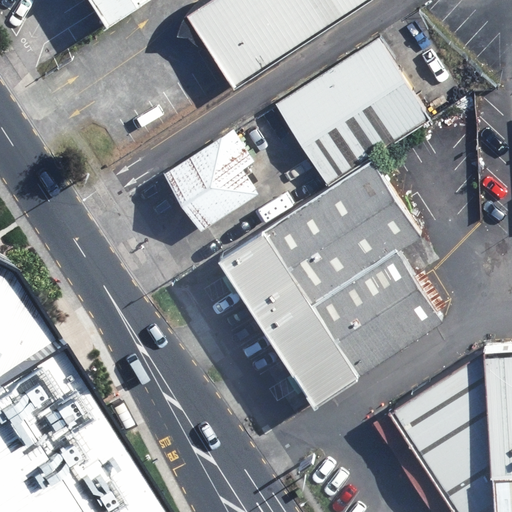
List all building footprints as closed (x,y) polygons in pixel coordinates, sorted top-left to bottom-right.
[(90,0),(106,23),(141,0),(90,0)] [(201,0),(185,11),(232,84),(363,0),(201,0)] [(431,119),(379,34),(275,98),(326,182),(431,119)] [(252,155),(232,125),(163,171),(201,228),(258,189),(241,163),(252,155)] [(377,164),(222,262),(312,403),(442,320),(395,247),(420,232),(377,164)] [(0,511),(170,511),(4,246),(0,243),(0,511)] [(511,349),(492,350),(501,477),(511,475),(511,349)] [(397,410),(464,511),(503,511),(501,477),(492,350),(397,410)] [(511,511),(511,475),(501,477),(503,511),(511,511)]
